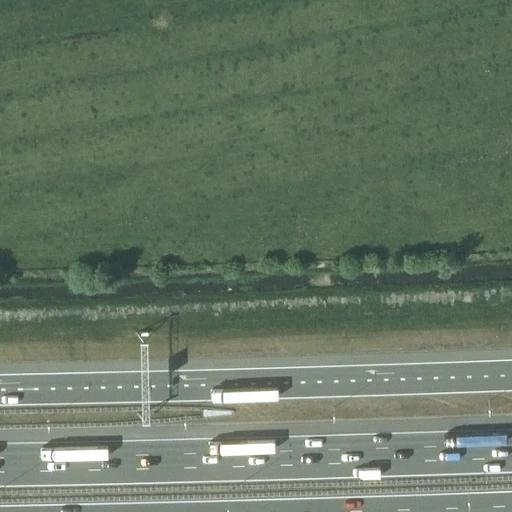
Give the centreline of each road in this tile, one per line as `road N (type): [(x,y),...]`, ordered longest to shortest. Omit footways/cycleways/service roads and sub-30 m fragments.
road 1 (motorway): [(511,384),(0,398)]
road 2 (motorway): [(511,452),(0,465)]
